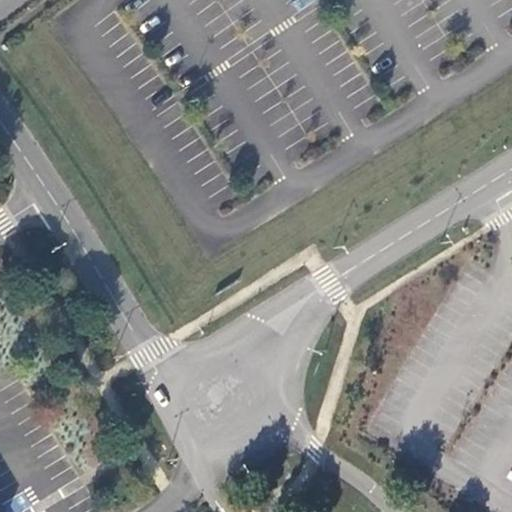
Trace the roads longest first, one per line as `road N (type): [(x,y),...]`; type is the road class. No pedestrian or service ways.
road 1 (unclassified): [(257,356),(332,285),(511,174)]
road 2 (unclassified): [(109,301),(0,141)]
road 3 (unclassified): [(392,511),(285,413)]
